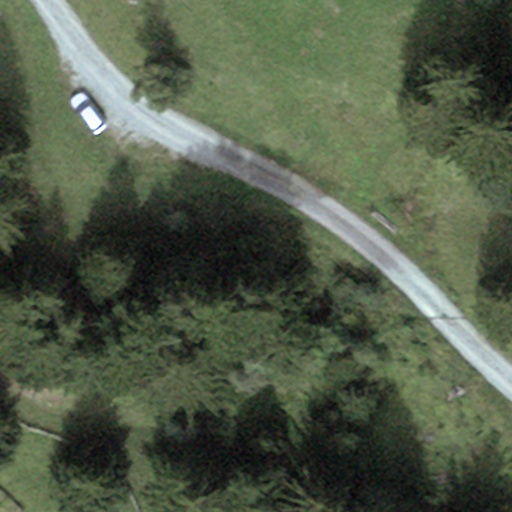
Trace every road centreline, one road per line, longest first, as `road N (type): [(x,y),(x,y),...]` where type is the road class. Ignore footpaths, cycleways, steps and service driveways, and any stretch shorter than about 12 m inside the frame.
road 1 (track): [(511,386),(368,239),(119,98),(46,0)]
road 2 (track): [(0,393),(69,427),(176,451),(231,511)]
